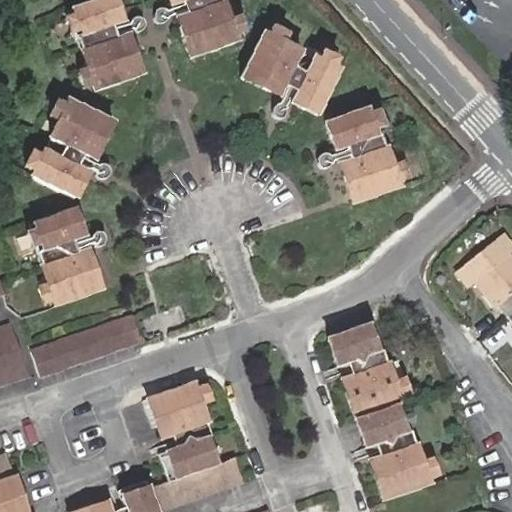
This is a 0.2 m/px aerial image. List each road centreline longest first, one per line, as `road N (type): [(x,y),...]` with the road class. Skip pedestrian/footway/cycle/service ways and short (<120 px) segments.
road 1 (residential): [(0,415),(226,339)]
road 2 (tertiary): [(511,144),(376,0)]
road 3 (residential): [(399,269),(511,425)]
road 4 (residential): [(399,269),(511,160)]
road 5 (residential): [(226,339),(274,484)]
road 6 (residential): [(345,460),(299,316)]
